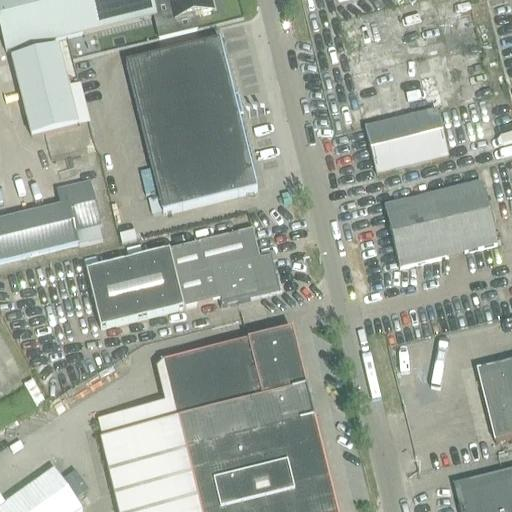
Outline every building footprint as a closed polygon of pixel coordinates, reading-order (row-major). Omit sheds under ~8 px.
[(0,0),(0,30),(6,55),(82,36),(73,0),(0,0)] [(151,0),(73,0),(82,36),(156,18),(151,0)] [(214,11),(210,0),(168,0),(174,20),(214,11)] [(257,192),(235,99),(220,42),(126,65),(159,198),(147,201),(152,218),(257,192)] [(77,129),(58,54),(58,50),(12,62),(32,140),(77,129)] [(366,131),(377,177),(448,159),(437,113),(366,131)] [(60,210),(0,224),(0,265),(78,247),(79,248),(102,242),(98,229),(101,229),(90,186),(64,192),(64,195),(61,201),(58,202),(60,210)] [(497,248),(490,223),(481,186),(384,210),(400,272),(497,248)] [(222,310),(243,304),(283,294),(273,256),(259,259),(252,232),(85,271),(100,329),(219,302),(222,310)] [(294,334),(165,365),(179,423),(127,435),(122,416),(99,421),(103,441),(101,441),(118,511),(334,511),(315,423),(314,423),(310,408),(294,334)] [(511,363),(478,372),(496,444),(511,440),(511,363)] [(0,498),(0,511),(80,511),(82,511),(54,471),(5,506),(0,498)] [(511,511),(511,472),(454,487),(460,507),(458,508),(458,511),(511,511)]
